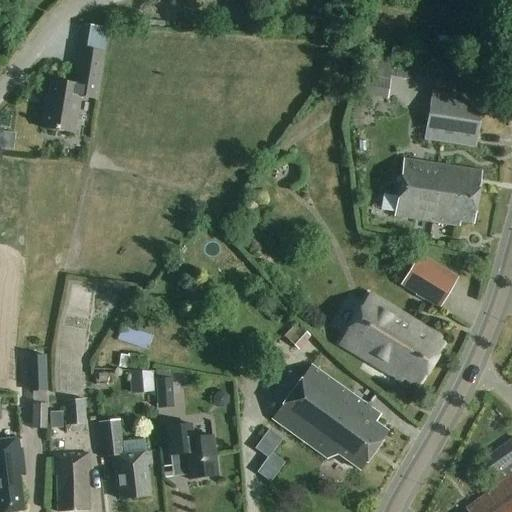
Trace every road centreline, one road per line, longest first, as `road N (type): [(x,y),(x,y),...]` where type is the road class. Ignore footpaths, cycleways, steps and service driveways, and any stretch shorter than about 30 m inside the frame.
road 1 (tertiary): [(395,511),(466,383),(511,262)]
road 2 (residential): [(0,91),(47,30),(99,0)]
